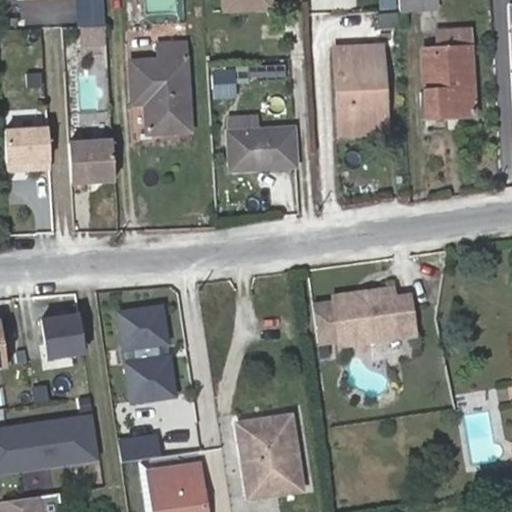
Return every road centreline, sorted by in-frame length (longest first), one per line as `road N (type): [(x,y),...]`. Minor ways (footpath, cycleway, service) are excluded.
road 1 (residential): [(511,215),(71,271),(0,273)]
road 2 (unknown): [(148,262),(135,188),(132,0)]
road 3 (unknown): [(252,248),(254,315),(235,380),(241,494)]
road 4 (unknown): [(97,268),(131,511)]
